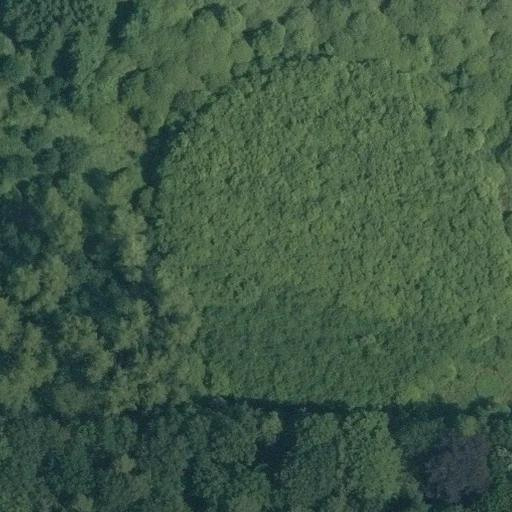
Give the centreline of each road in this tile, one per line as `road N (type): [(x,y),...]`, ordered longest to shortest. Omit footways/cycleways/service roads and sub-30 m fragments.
road 1 (track): [(138,432),(511,440)]
road 2 (track): [(0,429),(138,432),(159,463),(255,511)]
